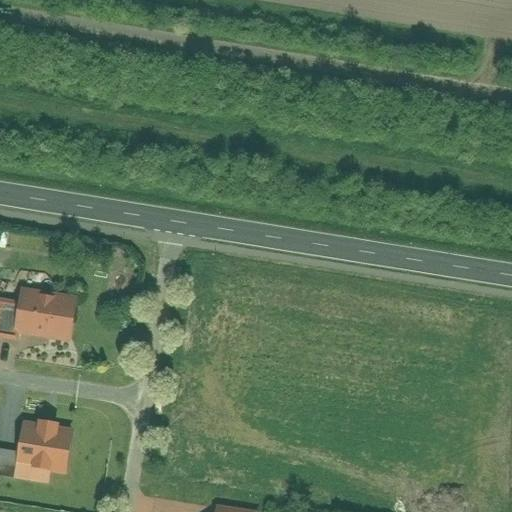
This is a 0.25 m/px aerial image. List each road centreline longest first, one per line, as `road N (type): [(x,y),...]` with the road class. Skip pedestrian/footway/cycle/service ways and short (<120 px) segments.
road 1 (residential): [(511,93),(0,14)]
road 2 (tertiary): [(178,221),(511,277)]
road 3 (residential): [(178,221),(147,403)]
road 4 (tertiary): [(0,192),(178,221)]
road 5 (residential): [(147,403),(0,378)]
